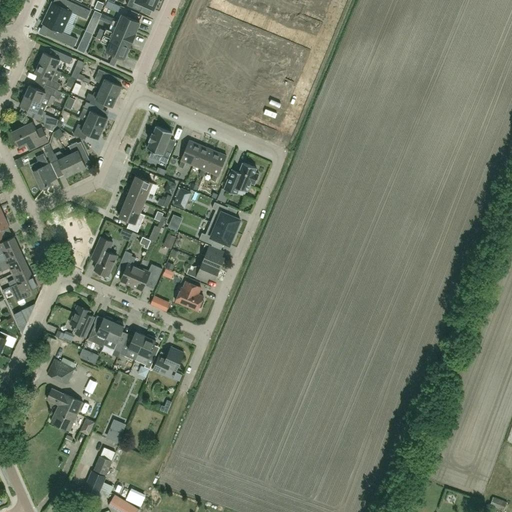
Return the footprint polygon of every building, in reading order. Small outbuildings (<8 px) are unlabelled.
[(52,2),(47,13),(67,22),(72,12),(86,19),(90,10),(67,0),(61,0),(60,5),(52,2)] [(154,10),(157,0),(128,0),(127,5),(140,11),(143,5),(154,10)] [(306,0),(304,7),(313,11),(317,0),(306,0)] [(317,0),(313,11),(322,15),(328,0),(317,0)] [(96,11),(91,22),(97,25),(102,14),(96,11)] [(63,32),(67,22),(47,13),(42,23),(50,27),(46,34),(74,47),(77,38),(63,32)] [(140,22),(123,14),(119,22),(113,20),(111,24),(117,27),(135,35),(136,34),(135,34),(140,22)] [(215,14),(207,33),(216,36),(212,48),(221,52),(229,33),(223,30),(227,19),(215,14)] [(235,30),(227,51),(234,54),(237,45),(248,50),(256,31),(245,26),(242,33),(235,30)] [(117,27),(115,32),(106,28),(106,30),(100,28),(98,32),(130,46),(133,40),(135,35),(117,27)] [(256,31),(248,50),(258,54),(255,62),(262,65),(270,45),(264,42),(267,35),(256,31)] [(110,63),(115,65),(119,56),(124,58),(129,46),(130,47),(130,46),(98,32),(96,37),(104,40),(103,42),(111,45),(108,51),(114,54),(110,63)] [(83,39),(78,50),(84,53),(89,42),(83,39)] [(273,51),(265,70),(275,74),(279,63),(288,66),(296,47),(284,43),(279,54),(273,51)] [(44,52),(39,62),(56,69),(60,59),(70,64),(72,58),(59,52),(57,58),(44,52)] [(61,72),(56,69),(39,62),(35,72),(48,78),(45,84),(58,90),(61,84),(57,82),(61,72)] [(80,77),(84,70),(79,67),(75,75),(80,77)] [(220,67),(212,87),(218,90),(216,96),(227,101),(234,82),(224,78),(227,70),(220,67)] [(102,83),(100,88),(117,96),(122,86),(108,79),(110,74),(99,68),(94,80),(102,83)] [(234,82),(227,101),(237,106),(240,99),(247,101),(255,81),(248,78),(245,87),(234,82)] [(30,85),(25,95),(47,105),(51,95),(59,98),(62,92),(58,90),(45,84),(42,90),(30,85)] [(113,106),(117,96),(100,88),(98,93),(94,91),(93,94),(88,92),(86,98),(90,100),(92,97),(113,106)] [(43,115),(47,105),(25,95),(21,105),(33,111),(31,116),(42,121),(44,116),(43,115)] [(79,117),(86,120),(103,128),(108,118),(97,113),(99,107),(86,101),(79,117)] [(98,138),(103,128),(86,120),(83,126),(78,123),(73,134),(85,139),(88,133),(98,138)] [(35,146),(48,140),(42,128),(37,130),(32,122),(12,132),(19,146),(32,140),(35,146)] [(147,148),(162,155),(160,160),(167,163),(173,149),(166,147),(172,133),(156,126),(153,134),(152,133),(149,140),(150,141),(147,148)] [(193,166),(202,145),(189,140),(181,161),(179,166),(183,168),(185,162),(193,166)] [(69,145),(72,152),(68,154),(76,171),(86,166),(81,154),(86,152),(81,141),(78,142),(77,141),(69,145)] [(202,145),(193,166),(202,169),(199,175),(203,176),(206,171),(214,150),(202,145)] [(214,150),(206,171),(214,174),(211,180),(215,181),(218,176),(226,155),(214,150)] [(66,176),(76,171),(68,154),(64,156),(63,153),(60,151),(54,153),(48,156),(50,161),(54,169),(61,165),(65,174),(66,176)] [(36,157),(38,161),(30,164),(33,171),(41,188),(51,183),(50,180),(56,178),(44,153),(36,157)] [(237,194),(239,188),(247,191),(250,183),(255,184),(259,174),(255,172),(256,168),(243,162),(239,172),(232,169),(228,178),(224,189),(237,194)] [(131,186),(148,193),(153,183),(136,176),(131,186)] [(174,194),(178,187),(174,185),(170,192),(174,194)] [(127,196),(144,203),(148,193),(131,186),(127,196)] [(123,206),(140,213),(144,203),(127,196),(123,206)] [(185,208),(188,200),(178,196),(174,204),(185,208)] [(216,210),(211,222),(237,233),(240,224),(238,223),(240,219),(225,213),(228,207),(215,202),(212,208),(216,210)] [(144,214),(140,213),(123,206),(119,216),(121,217),(130,221),(128,227),(137,231),(144,214)] [(0,239),(3,238),(0,231),(0,229),(9,225),(4,215),(0,217),(0,239)] [(212,244),(215,239),(229,245),(231,241),(233,242),(237,233),(211,222),(206,234),(202,233),(199,239),(212,244)] [(0,247),(1,248),(3,253),(19,246),(14,235),(0,242),(0,247)] [(108,275),(117,255),(108,251),(113,242),(101,236),(91,258),(98,261),(94,269),(108,275)] [(142,244),(150,247),(153,240),(144,237),(142,244)] [(219,268),(224,257),(221,256),(224,251),(205,243),(201,253),(205,255),(203,261),(219,268)] [(0,264),(1,266),(7,263),(23,255),(19,246),(3,253),(6,259),(0,261),(0,264)] [(131,285),(139,267),(133,264),(136,257),(131,255),(132,253),(125,250),(120,263),(126,266),(120,280),(131,285)] [(9,267),(12,273),(28,265),(23,255),(7,263),(1,266),(2,270),(9,267)] [(215,279),(219,268),(203,261),(201,266),(199,265),(194,266),(192,269),(189,267),(186,273),(207,282),(209,276),(215,279)] [(148,277),(156,281),(162,268),(151,263),(148,271),(139,267),(131,285),(142,290),(148,277)] [(12,273),(15,278),(8,281),(10,285),(32,275),(28,265),(12,273)] [(37,285),(32,275),(10,285),(16,300),(29,294),(27,290),(37,285)] [(172,292),(177,280),(165,275),(160,286),(172,292)] [(201,287),(186,280),(183,287),(181,287),(175,301),(198,310),(199,307),(201,307),(203,301),(202,299),(203,296),(198,294),(201,287)] [(78,305),(70,323),(78,326),(75,332),(85,337),(94,316),(88,314),(90,311),(78,305)] [(104,344),(107,337),(114,321),(112,321),(113,319),(112,318),(107,316),(105,316),(105,317),(104,317),(100,326),(94,324),(88,337),(104,344)] [(115,322),(114,321),(107,337),(111,340),(110,344),(111,347),(120,351),(125,339),(119,337),(124,326),(123,325),(123,324),(123,323),(117,320),(116,321),(115,322)] [(0,352),(8,335),(0,330),(0,352)] [(120,351),(119,353),(130,357),(133,350),(138,353),(146,335),(135,331),(131,342),(125,339),(120,351)] [(156,354),(151,352),(156,340),(146,335),(138,353),(136,358),(146,362),(144,366),(150,369),(156,354)] [(158,358),(153,370),(160,373),(160,371),(165,373),(168,367),(176,371),(184,352),(171,346),(164,361),(158,358)] [(68,383),(75,368),(55,358),(48,373),(68,383)] [(58,404),(77,413),(83,402),(64,393),(63,393),(52,388),(47,399),(58,404)] [(70,430),(77,413),(58,404),(50,421),(70,430)] [(85,442),(89,433),(93,435),(98,422),(88,418),(79,440),(85,442)] [(111,424),(106,437),(119,442),(124,430),(111,424)] [(74,452),(76,440),(68,439),(65,450),(74,452)] [(100,456),(94,469),(106,474),(112,461),(100,456)] [(97,496),(105,476),(92,471),(84,491),(97,496)] [(99,496),(108,501),(115,486),(107,482),(99,496)] [(128,500),(143,507),(148,495),(133,488),(128,500)] [(110,505),(121,511),(141,511),(143,510),(117,494),(110,505)] [(504,510),(507,501),(493,496),(490,505),(504,510)]
